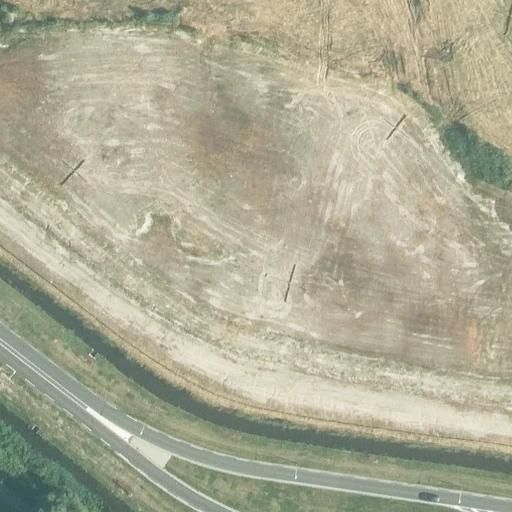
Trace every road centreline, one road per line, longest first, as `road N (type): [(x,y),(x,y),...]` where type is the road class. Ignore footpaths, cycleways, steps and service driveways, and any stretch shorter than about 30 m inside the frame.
road 1 (secondary): [(511,508),(252,471),(180,451),(95,413)]
road 2 (secondary): [(95,413),(157,476),(216,511)]
